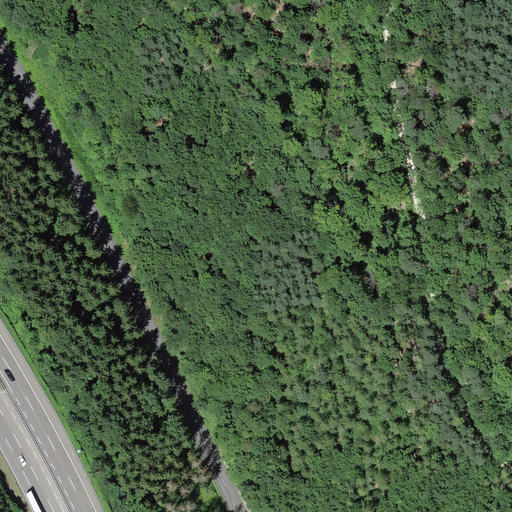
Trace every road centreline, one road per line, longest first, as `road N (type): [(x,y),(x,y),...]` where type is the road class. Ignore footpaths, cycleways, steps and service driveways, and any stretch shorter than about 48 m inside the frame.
road 1 (tertiary): [(237,511),(0,38)]
road 2 (track): [(395,0),(386,39),(453,381),(477,432),(511,468)]
road 3 (motorway): [(83,511),(0,354)]
